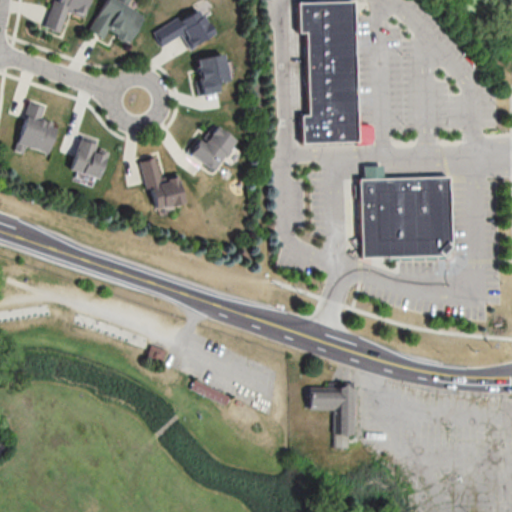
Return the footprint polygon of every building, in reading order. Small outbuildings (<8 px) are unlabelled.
[(85,0),(55,0),(56,0),(53,0),(48,0),(42,26),(59,31),(63,11),(81,15),(85,0)] [(102,0),(86,30),(101,37),(105,30),(127,42),(142,14),(115,0),(102,0)] [(295,2),(296,31),(303,31),(305,115),(298,115),(299,142),(352,140),(349,1),(295,2)] [(210,34),(197,7),(150,30),(157,45),(180,34),(186,46),(210,34)] [(225,79),(220,53),(190,58),(196,94),(216,91),(215,81),(225,79)] [(46,152),(54,124),(38,119),(42,104),(27,99),(12,150),(20,152),(22,146),(46,152)] [(232,138),(209,123),(198,141),(190,136),(181,149),(211,169),(232,138)] [(370,143),(370,123),(354,124),(355,143),(370,143)] [(95,177),(103,151),(92,148),(94,139),(78,135),(67,169),(95,177)] [(143,188),(148,187),(153,208),(181,202),(174,175),(159,178),(153,153),(135,157),(143,188)] [(353,175),(353,181),(350,182),(351,195),(354,195),(356,256),(437,253),(445,243),(443,173),(378,175),(378,168),(378,162),(358,163),(358,169),(358,175),(353,175)] [(148,344),(164,349),(159,364),(143,358),(148,344)] [(188,387),(192,379),(227,396),(223,405),(188,387)] [(330,447),(345,447),(345,434),(351,434),(351,385),(336,385),(336,390),(306,390),(306,408),(330,409),(330,447)]
